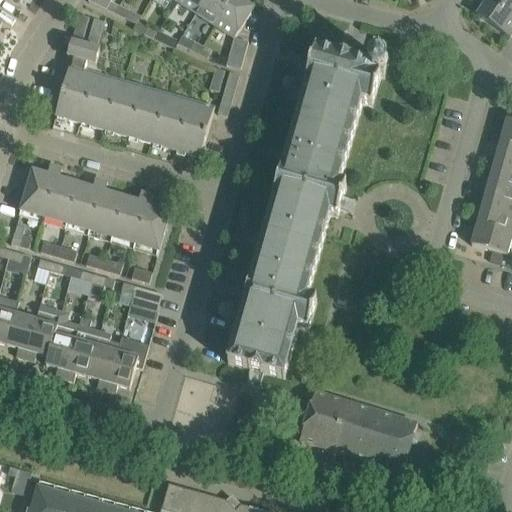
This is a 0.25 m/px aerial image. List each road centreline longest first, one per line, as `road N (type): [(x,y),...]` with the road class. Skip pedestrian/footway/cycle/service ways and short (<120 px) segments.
road 1 (residential): [(511,299),(461,287),(450,278),(448,256),(497,74)]
road 2 (residential): [(165,427),(240,185)]
road 3 (residential): [(240,185),(7,134)]
road 4 (residential): [(240,185),(292,0)]
road 5 (residential): [(7,134),(32,55),(70,0)]
road 6 (residential): [(332,511),(209,476)]
